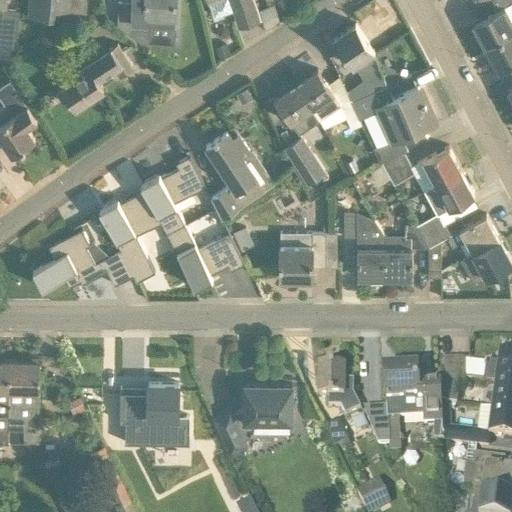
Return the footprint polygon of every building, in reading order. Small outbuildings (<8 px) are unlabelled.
[(0,0),(0,62),(15,55),(14,49),(18,11),(5,10),(6,4),(7,4),(7,0),(0,0)] [(29,0),(28,16),(53,18),(54,9),(70,11),(71,0),(75,0),(87,1),(87,0),(29,0)] [(141,42),(149,43),(150,26),(175,28),(175,0),(132,0),(132,3),(117,3),(116,25),(132,36),(141,42)] [(253,0),(207,0),(208,2),(214,17),(233,10),(239,25),(260,17),(253,0)] [(483,18),(473,23),(486,46),(511,32),(511,18),(505,6),(511,2),(511,0),(490,0),(477,7),(483,18)] [(355,23),(333,38),(353,66),(354,66),(361,61),(374,90),(386,85),(372,53),(375,51),(355,23)] [(511,32),(486,46),(498,69),(507,65),(511,61),(511,32)] [(227,43),(215,46),(219,59),(231,55),(227,43)] [(81,68),(83,72),(55,91),(63,103),(70,98),(76,107),(104,89),(98,81),(115,69),(120,76),(133,67),(118,44),(81,68)] [(319,119),(339,105),(333,95),(334,94),(318,69),(296,84),(319,119)] [(0,123),(0,135),(13,155),(35,140),(26,128),(37,120),(9,80),(0,86),(0,93),(7,103),(0,107),(0,113),(5,121),(0,123)] [(319,119),(296,84),(274,99),(298,133),(319,119)] [(256,95),(250,85),(240,90),(245,100),(256,95)] [(374,90),(350,101),(359,120),(363,118),(380,110),(393,139),(376,147),(373,148),(379,163),(380,162),(403,152),(408,150),(401,136),(421,127),(418,120),(433,113),(427,100),(424,101),(418,87),(392,99),(386,85),(374,90)] [(349,98),(339,105),(345,118),(350,129),(361,124),(359,120),(350,101),(349,98)] [(211,196),(222,217),(265,189),(259,180),(243,156),(250,152),(240,138),(234,142),(226,131),(206,145),(231,183),(211,196)] [(284,149),(306,182),(323,170),(301,137),(284,149)] [(403,152),(380,162),(393,185),(413,173),(423,191),(423,190),(424,191),(462,170),(449,146),(422,160),(411,166),(403,152)] [(161,223),(166,233),(186,223),(174,200),(191,192),(192,194),(206,187),(190,156),(176,163),(179,168),(158,179),(157,176),(144,182),(145,185),(143,187),(144,190),(161,223)] [(353,159),(345,164),(350,174),(359,169),(353,159)] [(462,170),(424,191),(436,214),(438,213),(439,214),(475,194),(462,170)] [(133,275),(137,281),(155,272),(135,233),(148,227),(149,229),(161,223),(144,190),(117,204),(115,201),(103,208),(104,211),(101,212),(120,250),(133,275)] [(357,211),(344,212),(344,237),(357,237),(357,278),(385,278),(385,247),(384,237),(384,235),(374,220),(357,220),(357,211)] [(436,214),(416,225),(422,236),(444,224),(439,214),(438,213),(436,214)] [(444,224),(422,236),(428,247),(441,240),(447,237),(452,247),(466,240),(473,253),(499,238),(486,214),(465,226),(460,216),(444,225),(444,224)] [(186,223),(166,233),(192,283),(195,282),(196,285),(209,278),(208,275),(228,265),(230,269),(230,270),(245,263),(228,231),(214,238),(215,240),(199,249),(186,223)] [(405,234),(385,235),(385,247),(385,278),(412,277),(412,248),(428,247),(422,236),(416,225),(405,224),(405,234)] [(254,245),(245,227),(233,232),(241,251),(254,245)] [(114,285),(133,275),(120,250),(96,262),(88,246),(90,245),(82,229),(49,246),(55,258),(36,267),(38,270),(34,272),(42,284),(44,283),(46,286),(64,276),(69,286),(81,281),(82,284),(107,271),(114,285)] [(311,232),(281,233),(281,279),(313,278),(313,266),(326,266),(325,232),(311,232)] [(473,253),(462,258),(475,283),(503,268),(510,264),(511,262),(511,260),(499,238),(473,253)] [(428,247),(428,270),(441,269),(441,240),(428,247)] [(484,362),(483,366),(486,366),(484,380),(497,382),(511,384),(511,356),(501,355),(499,364),(486,362),(484,362)] [(465,357),(453,358),(454,384),(460,385),(466,386),(465,357)] [(453,358),(440,358),(441,382),(454,384),(453,358)] [(9,389),(10,360),(0,360),(0,442),(23,443),(23,442),(27,442),(9,417),(9,389)] [(40,361),(10,360),(9,389),(9,417),(27,442),(38,442),(39,390),(40,361)] [(320,366),(319,396),(329,396),(329,407),(341,407),(346,416),(361,408),(354,393),(354,379),(344,379),(345,366),(320,366)] [(388,410),(365,411),(379,445),(388,444),(389,453),(400,452),(399,442),(389,443),(388,418),(398,417),(424,416),(425,424),(433,424),(434,424),(435,439),(440,439),(444,440),(442,402),(441,383),(418,384),(417,366),(385,367),(387,401),(388,401),(388,406),(388,410)] [(454,384),(441,382),(441,383),(442,402),(450,403),(457,404),(460,385),(454,384)] [(511,384),(497,382),(493,409),(511,411),(511,384)] [(120,394),(120,422),(125,422),(125,441),(126,441),(126,439),(187,440),(187,432),(189,432),(190,415),(178,415),(179,383),(148,383),(148,394),(120,394)] [(231,409),(213,417),(230,453),(247,444),(244,439),(250,435),(250,419),(292,419),(292,384),(245,384),(244,408),(233,413),(231,409)] [(90,418),(78,393),(66,398),(77,424),(90,418)] [(450,403),(442,402),(444,440),(469,443),(476,444),(488,446),(489,436),(511,439),(511,411),(493,409),(490,432),(477,430),(451,426),(450,403)] [(338,419),(325,426),(335,445),(338,444),(347,440),(348,439),(338,419)] [(468,448),(462,488),(470,489),(511,494),(511,468),(504,467),(506,457),(478,453),(475,453),(476,444),(469,443),(468,448)] [(104,446),(89,453),(114,507),(116,511),(135,511),(130,499),(104,446)] [(367,484),(356,490),(366,511),(373,511),(379,509),(367,484)] [(511,494),(470,489),(466,511),(511,511),(511,494)]
